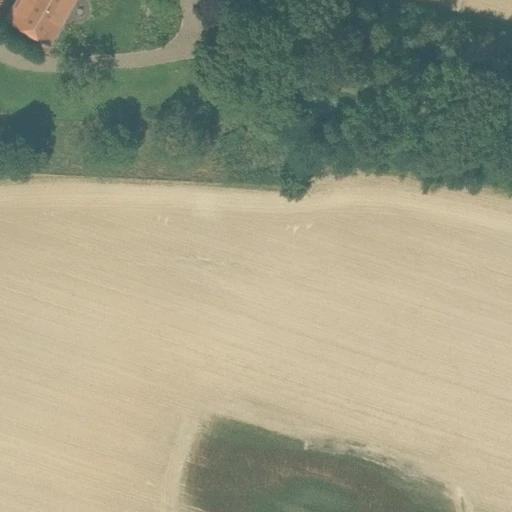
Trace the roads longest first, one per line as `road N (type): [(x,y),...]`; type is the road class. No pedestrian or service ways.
road 1 (track): [(511,111),(189,30)]
road 2 (track): [(0,51),(44,66),(151,58),(177,47),(189,30)]
